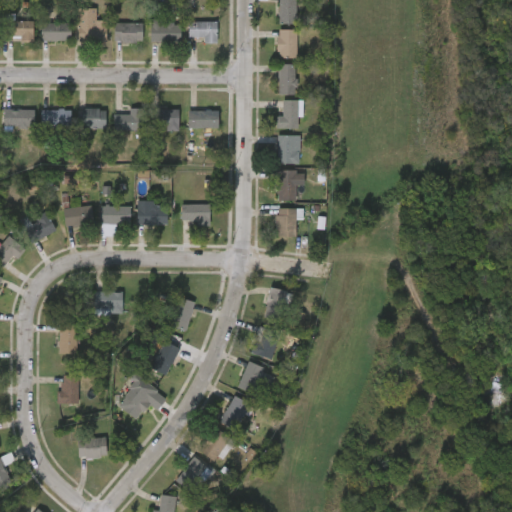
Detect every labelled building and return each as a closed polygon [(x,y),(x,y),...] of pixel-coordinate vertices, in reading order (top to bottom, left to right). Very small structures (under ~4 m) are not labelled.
[(279,23),(278,0),(296,0),(296,23),(279,23)] [(106,19),(106,40),(78,40),(78,7),(96,7),(96,19),(106,19)] [(5,37),(5,19),(33,19),(33,37),(5,37)] [(113,41),(113,21),(142,21),(142,41),(113,41)] [(150,40),(150,21),(180,21),(180,40),(150,40)] [(217,21),(217,42),(203,42),(203,37),(189,37),(189,21),(217,21)] [(70,22),(70,39),(41,39),(41,22),(70,22)] [(277,57),(277,29),(296,29),(296,57),(277,57)] [(296,93),(278,93),(278,63),(296,63),(296,93)] [(298,99),(298,127),(277,127),(277,115),(282,115),(282,99),(298,99)] [(104,127),(77,127),(77,107),(104,107),(104,127)] [(33,108),(33,126),(3,126),(3,108),(33,108)] [(69,108),(69,126),(41,126),(41,108),(69,108)] [(178,129),(153,129),(153,108),(178,108),(178,129)] [(113,128),(113,109),(145,109),(145,128),(113,128)] [(187,127),(187,109),(217,109),(217,127),(187,127)] [(277,162),(277,134),(299,134),(299,162),(277,162)] [(277,199),(277,168),(295,168),(295,199),(277,199)] [(209,203),(209,224),(182,224),(182,203),(209,203)] [(91,224),(65,224),(65,205),(91,205),(91,224)] [(130,205),(130,224),(115,224),(115,234),(99,234),(100,205),(130,205)] [(167,224),(137,224),(137,205),(167,205),(167,224)] [(295,236),(275,236),(276,207),(296,207),(295,236)] [(55,229),(31,242),(23,226),(47,213),(55,229)] [(12,254),(2,266),(0,264),(0,244),(9,235),(25,248),(16,258),(12,254)] [(289,290),(280,325),(262,320),(270,286),(289,290)] [(121,291),(121,308),(93,308),(93,291),(121,291)] [(168,324),(178,296),(195,302),(186,330),(168,324)] [(77,353),(58,353),(58,322),(77,322),(77,353)] [(249,350),(263,324),(282,334),(268,360),(249,350)] [(150,367),(164,340),(180,348),(165,375),(150,367)] [(237,387),(247,361),(275,372),(268,389),(259,385),(255,394),(237,387)] [(77,375),(77,400),(60,400),(60,375),(77,375)] [(152,396),(134,420),(121,410),(138,386),(152,396)] [(249,403),(234,429),(219,421),(233,395),(249,403)] [(198,448),(217,427),(233,442),(214,463),(198,448)] [(106,437),(106,457),(77,457),(77,437),(106,437)] [(14,460),(3,465),(12,484),(0,490),(0,457),(11,452),(14,460)] [(195,493),(175,480),(192,456),(211,469),(195,493)] [(159,509),(161,494),(175,496),(173,511),(152,511),(153,509),(159,509)]
